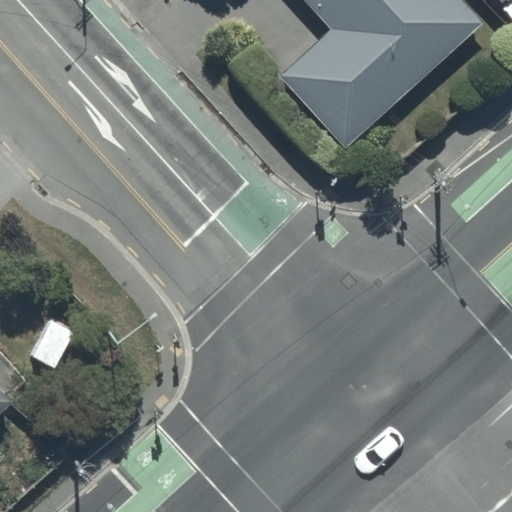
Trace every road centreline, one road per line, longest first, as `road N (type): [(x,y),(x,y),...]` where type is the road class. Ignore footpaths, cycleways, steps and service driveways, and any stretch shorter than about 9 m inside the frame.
road 1 (tertiary): [(371,393),(144,144),(0,7)]
road 2 (secondary): [(371,393),(511,264)]
road 3 (secondary): [(240,511),(371,393)]
road 4 (unclassified): [(371,393),(483,511)]
